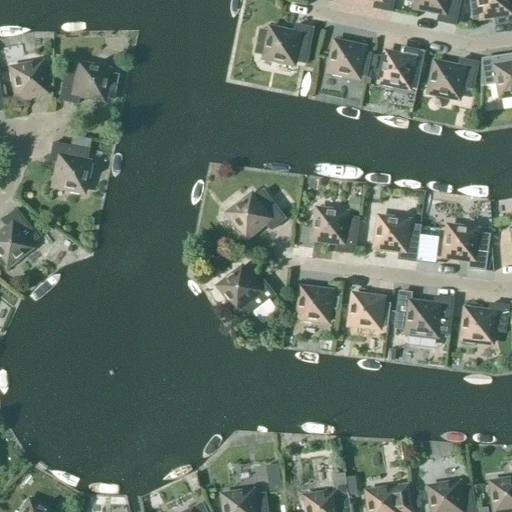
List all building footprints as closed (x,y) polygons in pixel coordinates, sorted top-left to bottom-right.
[(392,13),(394,0),(374,0),(375,0),(373,9),(392,13)] [(456,26),(460,0),(407,0),(407,4),(417,6),(416,9),(439,14),(437,22),(456,26)] [(505,16),(506,24),(511,23),(511,0),(470,0),(473,20),(505,16)] [(294,34),(271,30),(270,32),(260,30),(255,54),(265,56),(264,59),(267,60),(267,62),(277,65),(277,62),(294,65),(295,62),(306,65),(314,29),(296,26),(294,34)] [(371,55),(364,53),(365,49),(335,43),(332,59),(329,59),(327,69),(330,70),(329,73),(332,73),(331,76),(341,78),(342,75),(359,79),(359,76),(367,77),(371,55)] [(380,70),(378,80),(380,80),(380,83),(383,84),(382,87),(392,89),(393,86),(417,91),(425,52),(411,50),(409,59),(386,54),(383,70),(380,70)] [(511,98),(511,65),(511,66),(510,56),(495,58),(495,62),(484,64),(483,63),(482,87),(496,85),(497,95),(500,95),(501,98),(503,97),(504,100),(511,98)] [(460,60),(459,69),(435,64),(429,94),(459,100),(461,88),(473,90),(479,64),(460,60)] [(11,73),(8,73),(10,84),(13,83),(16,100),(17,99),(46,94),(45,89),(53,88),(51,68),(41,69),(40,65),(24,68),(23,65),(13,67),(13,69),(11,70),(11,73)] [(113,101),(118,77),(107,74),(108,72),(105,71),(105,68),(95,66),(94,69),(78,66),(77,69),(65,66),(58,102),(76,105),(78,96),(101,101),(102,99),(113,101)] [(52,144),(48,162),(57,164),(53,187),(69,191),(68,194),(79,196),(79,193),(82,194),(83,191),(85,191),(88,181),(85,180),(88,164),(85,163),(87,151),(90,141),(71,137),(69,148),(52,144)] [(271,231),(286,220),(264,191),(254,199),(252,196),(239,206),(237,204),(229,211),(230,213),(228,215),(230,217),(228,219),(234,227),(236,225),(247,238),(265,224),(271,231)] [(349,199),(347,213),(359,214),(360,200),(361,200),(349,199)] [(336,253),(354,255),(359,219),(347,218),(347,215),(331,212),(331,210),(321,208),(320,211),(317,211),(317,213),(314,213),(313,224),(316,224),(314,241),(337,244),(336,253)] [(29,249),(27,247),(41,236),(35,228),(31,232),(15,211),(0,222),(6,229),(0,233),(0,265),(1,267),(4,265),(5,268),(8,266),(9,268),(18,262),(16,260),(29,249)] [(382,216),(382,219),(379,219),(379,221),(376,221),(375,231),(378,232),(375,248),(399,252),(398,260),(416,263),(421,227),(409,226),(409,222),(392,220),(393,218),(382,216)] [(444,240),(447,241),(444,257),(468,260),(467,269),(485,272),(490,236),(478,234),(478,231),(462,229),(462,226),(451,225),(451,228),(448,227),(448,230),(445,230),(444,240)] [(221,290),(218,291),(225,300),(227,298),(237,311),(240,309),(247,319),(254,314),(261,324),(277,312),(269,302),(276,297),(264,282),(257,288),(242,269),(229,279),(228,277),(219,284),(221,286),(219,288),(221,290)] [(301,320),(301,323),(311,324),(311,321),(328,323),(330,310),(338,311),(339,298),(331,297),(332,293),(302,289),(300,306),(297,306),(296,316),(299,317),(298,319),(301,320)] [(352,329),(363,330),(363,328),(380,330),(380,327),(387,328),(390,305),(383,304),(383,300),(354,296),(351,313),(349,312),(347,323),(350,323),(350,326),(353,326),(352,329)] [(411,303),(408,320),(397,319),(395,329),(404,330),(407,330),(407,333),(409,334),(409,336),(420,338),(420,335),(437,337),(437,334),(449,336),(454,300),(435,298),(434,306),(411,303)] [(494,332),(506,334),(509,307),(491,305),(489,314),(466,310),(464,327),(461,327),(460,337),(462,338),(462,340),(465,341),(464,344),(475,345),(475,342),(492,344),(494,332)] [(327,489),(347,486),(345,469),(325,471),(327,489)] [(356,477),(347,479),(349,497),(359,495),(356,477)] [(275,479),(268,480),(269,493),(282,491),(280,478),(275,479)] [(511,480),(505,482),(504,479),(494,481),(494,484),(491,484),(492,487),(489,487),(491,497),(493,497),(495,511),(506,511),(511,511),(511,480)] [(429,502),(431,502),(432,511),(475,511),(472,486),(460,487),(459,484),(443,487),(442,484),(432,485),(432,488),(429,489),(430,491),(427,492),(429,502)] [(411,498),(409,487),(381,491),(380,489),(370,490),(370,493),(367,493),(368,496),(365,497),(366,507),(369,507),(369,511),(412,511),(412,509),(411,498)] [(222,510),(225,510),(225,511),(267,511),(266,494),(254,496),(253,493),(237,495),(236,492),(226,493),(226,496),(223,496),(224,499),(221,500),(222,510)] [(306,501),(303,501),(304,511),(307,511),(349,511),(348,495),(336,497),(335,494),(319,496),(318,493),(308,495),(308,498),(305,498),(306,501)] [(419,496),(411,498),(412,509),(421,508),(419,496)] [(44,511),(39,509),(41,506),(32,501),(30,503),(28,502),(27,504),(24,503),(18,511),(44,511)]
